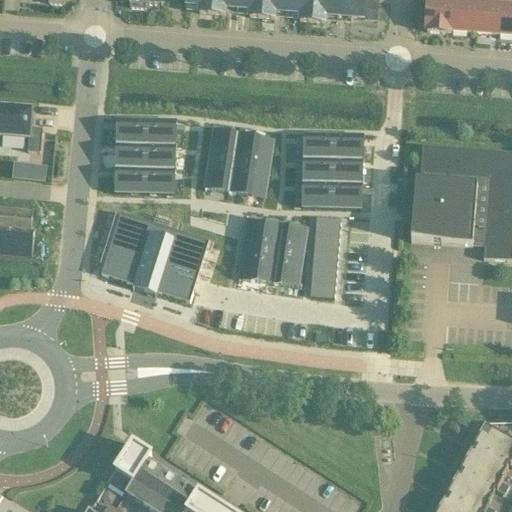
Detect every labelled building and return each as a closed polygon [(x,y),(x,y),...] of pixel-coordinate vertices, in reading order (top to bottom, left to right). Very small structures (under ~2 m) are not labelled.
[(129,0),(129,6),(132,6),(131,11),(145,12),(146,7),(163,8),(163,0),(129,0)] [(187,0),(187,8),(200,9),(199,16),(212,17),(213,0),(187,0)] [(238,0),(213,0),(212,17),(225,18),(225,11),(238,12),(238,0)] [(263,0),(238,0),(238,12),(250,13),(250,20),(262,21),(263,0)] [(289,0),(263,0),(262,21),(275,22),(275,15),(288,16),(289,0)] [(314,0),(289,0),(288,16),(300,17),(300,24),(312,25),(314,0)] [(326,19),(339,20),(340,0),(314,0),(312,25),(325,26),(326,19)] [(340,0),(339,20),(376,23),(377,5),(365,5),(365,0),(340,0)] [(450,36),(452,0),(427,0),(425,32),(427,32),(427,34),(450,36)] [(476,0),(452,0),(450,36),(451,36),(451,34),(473,36),(476,0)] [(476,0),(473,36),(497,37),(500,0),(476,0)] [(511,0),(500,0),(497,37),(511,38),(511,0)] [(30,133),(32,115),(0,111),(0,139),(28,143),(27,156),(40,158),(42,134),(30,133)] [(116,149),(146,150),(146,149),(147,124),(116,123),(116,124),(119,125),(118,149),(116,149)] [(147,124),(146,149),(176,150),(176,149),(174,149),(175,126),(177,126),(177,125),(147,124)] [(214,134),(209,164),(234,167),(238,137),(237,140),(215,136),(215,134),(214,134)] [(238,137),(234,167),(270,173),(274,143),(273,143),(272,145),(262,143),(262,141),(261,141),(261,143),(238,140),(239,138),(238,137)] [(303,162),(303,163),(333,164),(334,139),(304,138),(304,139),(306,139),(305,162),(303,162)] [(334,139),(333,164),(363,164),(361,164),(362,141),(364,141),(364,140),(334,139)] [(115,173),(145,174),(146,173),(146,150),(116,149),(116,150),(118,150),(118,173),(115,173)] [(146,150),(146,173),(176,173),(173,173),(174,150),(176,150),(146,149),(146,150)] [(416,184),(411,245),(473,250),(473,246),(485,247),(484,263),(511,265),(511,158),(423,151),(420,184),(416,184)] [(302,186),(302,187),(333,188),(333,164),(303,163),(305,163),(305,186),(302,186)] [(209,164),(205,194),(206,194),(206,192),(229,195),(229,197),(234,167),(209,164)] [(333,164),(333,188),(363,188),(361,188),(361,165),(363,165),(363,164),(333,164)] [(234,167),(229,197),(230,197),(230,195),(253,199),(252,201),(253,201),(253,199),(264,200),(264,203),(265,203),(270,173),(234,167)] [(45,185),(47,170),(30,168),(28,183),(45,185)] [(115,195),(115,197),(145,197),(145,174),(115,173),(115,174),(118,174),(117,195),(115,195)] [(145,174),(145,197),(175,198),(175,197),(173,197),(173,174),(176,174),(176,173),(146,173),(145,174)] [(302,210),(302,212),(332,212),(333,188),(302,187),(305,187),(304,210),(302,210)] [(333,188),(332,212),(362,213),(362,212),(360,212),(361,189),(363,189),(363,188),(333,188)] [(0,208),(0,255),(32,258),(34,236),(31,235),(33,212),(0,208)] [(121,218),(102,278),(190,306),(209,246),(121,218)] [(317,221),(316,229),(328,230),(329,222),(317,221)] [(329,222),(328,230),(340,231),(341,223),(329,222)] [(248,224),(243,253),(279,259),(284,229),(283,229),(283,231),(260,228),(260,225),(259,228),(249,226),(249,224),(248,224)] [(284,229),(279,259),(291,261),(303,262),(308,233),(307,232),(306,235),(284,231),(284,229)] [(316,229),(315,237),(327,238),(328,230),(316,229)] [(328,230),(327,238),(339,239),(340,231),(328,230)] [(315,237),(315,245),(327,246),(327,238),(315,237)] [(327,238),(327,246),(339,247),(339,239),(327,238)] [(315,245),(314,253),(326,254),(327,246),(315,245)] [(327,246),(326,254),(338,255),(339,247),(327,246)] [(243,253),(239,283),(240,284),(240,281),(251,283),(251,285),(252,283),(274,286),(274,289),(279,259),(243,253)] [(314,253),(314,261),(326,262),(326,254),(314,253)] [(326,254),(326,262),(338,263),(338,255),(326,254)] [(279,259),(274,289),(275,289),(275,286),(298,290),(297,292),(299,292),(303,262),(291,261),(279,259)] [(314,261),(313,269),(325,270),(326,262),(314,261)] [(326,262),(325,270),(337,271),(338,263),(326,262)] [(313,269),(312,276),(324,277),(325,270),(313,269)] [(325,270),(324,277),(336,278),(337,271),(325,270)] [(312,276),(312,284),(324,285),(324,277),(312,276)] [(324,277),(324,285),(336,286),(336,278),(324,277)] [(312,284),(311,292),(323,293),(324,285),(312,284)] [(324,285),(323,293),(335,294),(336,286),(324,285)] [(311,292),(310,301),(322,302),(323,293),(311,292)] [(323,293),(322,302),(334,303),(335,294),(323,293)] [(476,450),(474,455),(490,464),(507,473),(510,468),(511,469),(511,470),(511,428),(485,429),(474,449),(476,450)] [(148,463),(149,464),(152,459),(133,447),(109,485),(126,497),(148,463)] [(463,475),(460,479),(477,488),(494,497),(496,493),(497,494),(505,498),(510,490),(502,486),(509,474),(507,473),(490,464),(474,455),(472,454),(461,474),(463,475)] [(165,474),(149,464),(148,463),(126,497),(143,508),(165,474)] [(165,474),(143,508),(149,511),(164,511),(182,485),(165,474)] [(449,499),(447,504),(461,511),(491,511),(489,510),(495,498),(494,497),(477,488),(460,479),(458,478),(453,488),(447,498),(449,499)] [(182,485),(164,511),(190,511),(200,497),(182,485)] [(223,511),(200,497),(190,511),(223,511)] [(461,511),(447,504),(445,503),(439,511),(461,511)]
